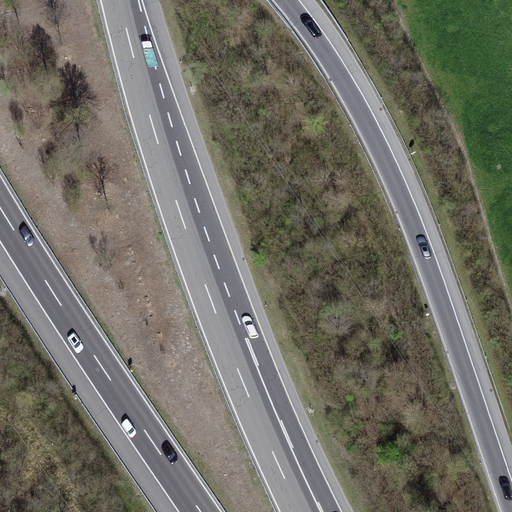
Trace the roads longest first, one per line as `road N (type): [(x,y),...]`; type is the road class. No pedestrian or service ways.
road 1 (motorway): [(511,508),(404,201),(367,121),(287,0)]
road 2 (motorway): [(278,464),(179,212),(120,0)]
road 3 (motorway): [(0,207),(200,511)]
